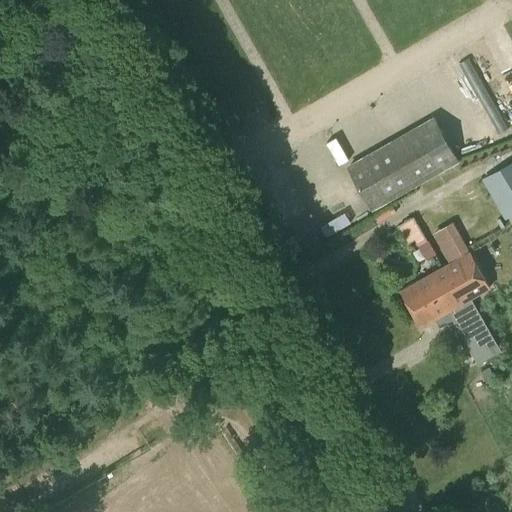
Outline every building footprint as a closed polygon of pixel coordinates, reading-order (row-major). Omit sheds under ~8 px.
[(373,208),(456,160),(432,118),(349,166),(373,208)] [(335,137),(326,140),(335,163),(344,160),(335,137)] [(511,161),(484,178),(482,179),(504,219),(511,214),(511,161)] [(392,205),(374,216),(378,223),(396,212),(392,205)] [(414,217),(399,225),(408,242),(415,238),(420,247),(429,242),(414,217)] [(431,229),(440,256),(463,248),(454,222),(431,229)] [(429,242),(420,247),(426,258),(435,253),(429,242)] [(440,325),(459,314),(455,305),(488,286),(469,252),(402,291),(421,324),(435,316),(440,325)] [(491,333),(468,346),(478,364),(501,351),(491,333)] [(489,367),(481,372),(486,382),(495,377),(489,367)]
